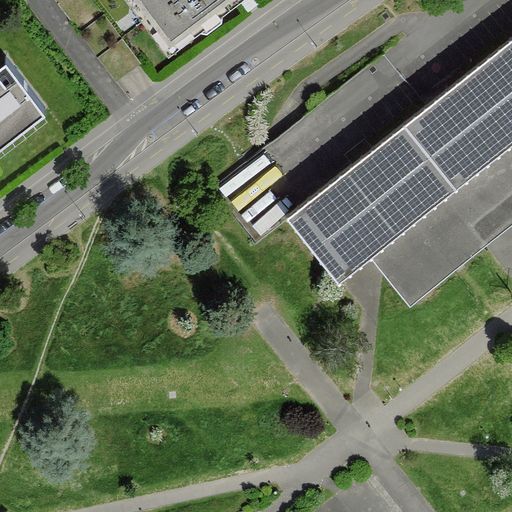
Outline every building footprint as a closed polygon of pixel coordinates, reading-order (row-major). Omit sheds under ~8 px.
[(143,0),(154,14),(178,45),(236,1),(237,0),(143,0)] [(123,38),(105,15),(81,33),(117,80),(129,72),(141,62),(123,38)] [(371,253),(511,142),(511,37),(428,104),(377,144),(288,214),(340,278),(371,253)] [(0,143),(47,108),(7,57),(0,61),(0,143)] [(511,142),(371,253),(382,266),(412,304),(485,247),(511,225),(511,142)]
